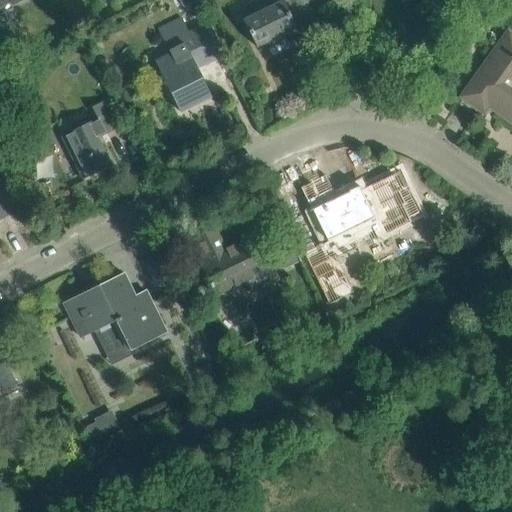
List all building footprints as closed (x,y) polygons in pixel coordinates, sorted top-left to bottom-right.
[(0,0),(0,12),(26,0),(25,0),(0,0)] [(252,0),(251,1),(257,13),(243,20),(257,47),(297,27),(289,11),(310,0),(252,0)] [(197,68),(210,62),(225,54),(209,21),(189,31),(182,16),(160,27),(172,52),(155,60),(180,110),(181,110),(179,106),(208,92),(210,96),(197,68)] [(511,32),(509,31),(462,96),(484,112),(490,103),(499,109),(497,111),(511,121),(511,32)] [(118,127),(109,109),(105,101),(94,106),(100,118),(62,137),(83,178),(110,164),(97,137),(118,127)] [(298,256),(307,274),(309,279),(329,269),(324,260),(330,257),(330,258),(369,238),(367,233),(407,213),(393,185),(343,209),(326,175),(301,187),(311,209),(307,211),(323,244),(318,247),(317,246),(298,256)] [(0,218),(12,212),(3,195),(0,188),(0,218)] [(421,213),(429,202),(429,201),(421,195),(412,207),(421,213)] [(201,263),(209,281),(209,282),(208,282),(211,287),(212,286),(215,292),(245,278),(252,292),(278,278),(264,250),(265,249),(262,244),(261,244),(256,235),(225,250),(214,228),(193,239),(204,262),(201,263)] [(124,273),(64,303),(81,337),(95,331),(105,352),(127,342),(131,350),(133,349),(141,345),(166,333),(154,309),(146,291),(135,296),(124,273)] [(0,398),(19,389),(0,351),(0,352),(2,357),(0,357),(0,398)]
